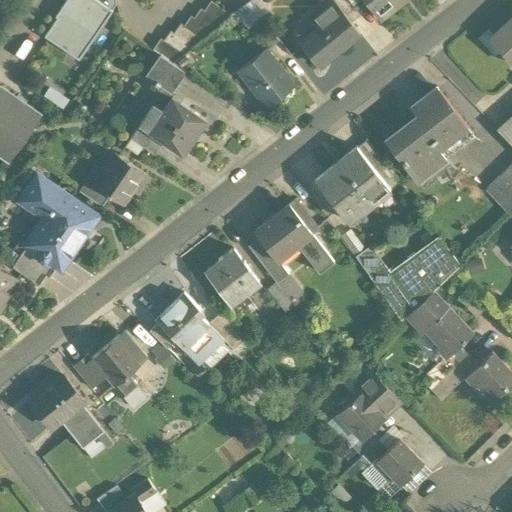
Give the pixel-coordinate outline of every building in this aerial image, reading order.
[(78,63),(112,13),(91,0),(67,0),(55,19),(57,20),(43,39),(78,63)] [(91,0),(112,13),(117,6),(115,0),(91,0)] [(258,0),(251,0),(247,3),(259,18),(269,12),(269,6),(262,4),(258,0)] [(355,9),(348,0),(331,0),(333,1),(333,2),(345,17),(355,9)] [(348,0),(355,9),(364,2),(362,0),(348,0)] [(400,0),(362,0),(364,2),(377,19),(400,0)] [(232,17),(210,2),(203,13),(221,25),(232,17)] [(345,17),(333,2),(309,20),(319,33),(301,46),(316,65),(358,33),(345,17)] [(247,3),(237,11),(267,48),(277,41),(259,18),(247,3)] [(203,13),(200,11),(193,21),(211,33),(221,25),(203,13)] [(511,16),(492,34),(488,38),(500,51),(511,63),(511,16)] [(193,21),(190,18),(184,28),(201,40),(211,33),(193,21)] [(184,28),(180,26),(173,36),(191,48),(201,40),(184,28)] [(488,38),(492,34),(489,30),(479,38),(494,55),(500,51),(488,38)] [(173,36),(170,33),(163,43),(182,56),(191,48),(173,36)] [(163,43),(160,41),(153,51),(160,56),(172,64),(182,56),(163,43)] [(293,85),(265,50),(238,71),(266,107),(293,85)] [(172,64),(160,56),(146,77),(155,84),(155,85),(158,87),(159,85),(171,94),(185,73),(172,64)] [(418,116),(387,141),(415,177),(442,156),(444,158),(473,135),(436,87),(411,107),(418,116)] [(40,117),(0,89),(0,146),(13,156),(40,117)] [(43,98),(62,111),(68,103),(49,90),(43,98)] [(205,122),(172,99),(162,113),(153,106),(140,125),(150,131),(149,132),(162,141),(182,155),(205,122)] [(511,119),(498,132),(511,146),(511,119)] [(150,131),(140,125),(131,138),(154,154),(162,141),(149,132),(150,131)] [(388,168),(367,139),(356,148),(378,175),(388,168)] [(356,148),(315,180),(348,220),(388,188),(378,175),(356,148)] [(148,176),(114,154),(100,175),(103,178),(97,186),(96,188),(109,196),(109,195),(123,204),(132,190),(137,193),(148,176)] [(442,156),(415,177),(423,188),(451,166),(444,158),(442,156)] [(511,162),(484,190),(509,216),(511,212),(511,162)] [(95,217),(37,178),(25,196),(49,212),(32,237),(33,238),(64,259),(66,260),(95,217)] [(97,186),(88,179),(79,192),(101,207),(109,196),(96,188),(97,186)] [(288,204),(253,231),(273,255),(275,258),(276,258),(297,242),(311,231),(288,204)] [(438,236),(388,273),(383,265),(368,275),(401,319),(405,315),(432,290),(459,264),(438,236)] [(64,259),(33,238),(26,248),(55,267),(57,269),(64,259)] [(297,242),(276,258),(282,266),(303,250),(297,242)] [(26,248),(25,247),(18,257),(45,275),(48,278),(55,267),(26,248)] [(231,247),(217,259),(218,260),(205,270),(227,298),(240,288),(244,293),(258,282),(248,269),(249,268),(242,259),(241,260),(231,247)] [(275,258),(273,255),(261,264),(275,281),(275,282),(288,272),(282,266),(276,258),(275,258)] [(45,275),(18,257),(11,267),(38,285),(45,275)] [(0,304),(17,279),(0,268),(0,304)] [(301,292),(288,272),(275,282),(290,300),(301,292)] [(275,282),(275,281),(266,288),(284,310),(292,303),(290,300),(275,282)] [(472,333),(432,290),(405,315),(421,332),(427,327),(441,342),(435,347),(445,358),(457,347),(472,333)] [(183,291),(154,318),(157,321),(174,338),(191,355),(216,331),(208,323),(200,314),(203,311),(183,291)] [(484,311),(467,294),(459,303),(476,319),(484,311)] [(243,338),(227,320),(220,311),(208,323),(216,331),(223,338),(222,339),(232,349),(243,338)] [(174,338),(157,321),(148,330),(165,347),(174,338)] [(146,356),(129,337),(122,329),(117,334),(140,361),(146,356)] [(216,331),(191,355),(198,363),(222,339),(223,338),(216,331)] [(91,357),(90,357),(105,374),(113,384),(115,383),(124,393),(135,383),(126,373),(140,361),(117,334),(91,357)] [(445,358),(439,364),(449,374),(467,357),(457,347),(445,358)] [(91,357),(87,353),(72,366),(90,387),(105,374),(90,357),(91,357)] [(511,384),(511,376),(491,354),(476,367),(465,378),(474,389),(479,384),(494,401),(511,384)] [(467,357),(449,374),(458,384),(465,378),(476,367),(467,357)] [(400,402),(366,366),(345,386),(355,396),(359,392),(383,417),(400,402)] [(62,374),(54,381),(50,375),(40,383),(44,389),(30,400),(50,426),(60,419),(81,402),(83,400),(62,374)] [(458,384),(449,374),(431,392),(440,402),(458,384)] [(383,417),(359,392),(355,396),(336,413),(360,439),(369,430),(383,417)] [(81,402),(60,419),(69,431),(91,413),(81,402)] [(105,431),(91,413),(69,431),(84,449),(105,431)] [(360,439),(352,446),(361,457),(378,440),(369,430),(360,439)] [(378,440),(361,457),(370,466),(371,467),(376,462),(388,451),(378,440)] [(388,451),(376,462),(390,477),(400,487),(422,467),(398,441),(388,451)] [(390,477),(376,462),(371,467),(370,466),(362,474),(377,490),(390,477)] [(95,497),(105,511),(132,493),(130,490),(122,478),(95,497)] [(146,478),(130,490),(132,493),(133,492),(139,500),(154,489),(146,478)] [(132,493),(105,511),(147,511),(139,500),(133,492),(132,493)]
